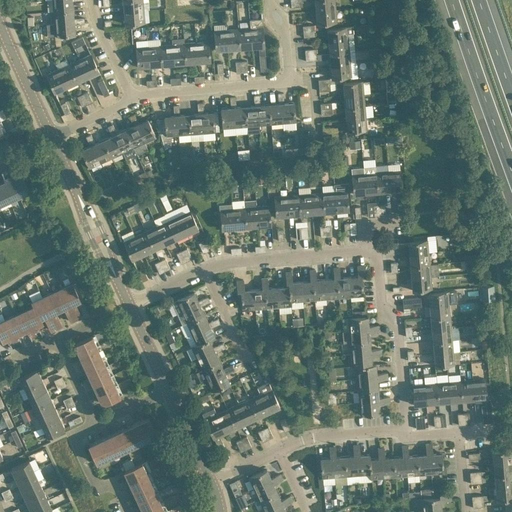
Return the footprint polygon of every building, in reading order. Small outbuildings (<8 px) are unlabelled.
[(73,9),(72,0),(52,0),(54,10),(73,9)] [(145,9),(143,0),(123,0),(124,11),(145,9)] [(315,0),(316,11),(336,9),(334,0),(315,0)] [(54,10),(55,22),(74,21),(74,24),(79,23),(79,18),(74,18),(73,9),(54,10)] [(145,9),(124,11),(125,23),(135,23),(146,22),(145,9)] [(337,21),(336,9),(316,11),(317,23),(337,21)] [(265,45),(262,18),(250,19),(252,46),(265,45)] [(252,46),(250,19),(249,19),(250,27),(238,28),(240,47),(252,46)] [(55,22),(56,35),(75,33),(74,24),(74,21),(55,22)] [(348,39),(348,33),(353,32),(353,26),(328,28),(329,41),(348,39)] [(238,28),(226,29),(228,48),(240,47),(238,28)] [(228,48),(226,29),(214,30),(216,49),(228,48)] [(76,38),(79,45),(85,42),(82,35),(76,38)] [(330,53),(349,51),(348,39),(329,41),(330,53)] [(209,41),(196,42),(198,61),(210,60),(209,41)] [(184,43),(186,62),(198,61),(196,42),(184,43)] [(184,43),(172,44),(174,63),(186,62),(184,43)] [(160,45),(162,64),(174,63),(172,44),(160,45)] [(160,45),(148,46),(150,65),(162,64),(160,45)] [(150,65),(148,46),(136,47),(138,66),(150,65)] [(331,64),(350,63),(349,51),(330,53),(331,64)] [(91,53),(80,58),(88,76),(99,71),(91,53)] [(77,81),(88,76),(80,58),(69,63),(77,81)] [(332,77),(342,76),(350,75),(351,77),(358,77),(356,62),(350,63),(331,64),(332,77)] [(77,81),(69,63),(58,68),(66,86),(77,81)] [(66,86),(58,68),(46,74),(55,92),(66,86)] [(382,79),(382,71),(376,71),(374,75),(374,80),(382,79)] [(110,93),(105,83),(103,79),(98,82),(104,96),(110,93)] [(343,82),(344,94),(364,93),(363,80),(343,82)] [(88,91),(82,93),(87,103),(93,101),(88,91)] [(82,106),(87,103),(82,93),(77,96),(82,106)] [(365,105),(364,93),(344,94),(345,106),(365,105)] [(284,130),(281,102),(284,102),(284,97),(278,98),(279,103),(269,104),(271,123),(283,122),(284,130)] [(260,104),(260,99),(254,100),(255,105),(246,106),(247,125),(259,124),(258,105),(260,104)] [(60,103),(65,114),(70,111),(66,101),(65,101),(61,103),(60,103)] [(223,127),(235,126),(234,107),(236,106),(236,101),(230,102),(231,107),(221,108),(223,127)] [(281,102),(284,130),(296,128),(294,101),(284,102),(281,102)] [(259,124),(271,123),(269,104),(260,104),(258,105),(259,124)] [(366,117),(365,105),(345,106),(346,118),(366,117)] [(235,126),(247,125),(246,106),(236,106),(234,107),(235,126)] [(191,133),(203,132),(201,112),(204,112),(203,107),(198,108),(198,113),(189,113),(191,133)] [(165,116),(165,126),(166,135),(179,134),(177,114),(180,114),(179,109),(174,110),(174,115),(165,116)] [(213,111),(204,112),(201,112),(203,132),(215,130),(214,121),(213,111)] [(191,133),(189,113),(180,114),(177,114),(179,134),(191,133)] [(367,129),(366,117),(346,118),(347,131),(367,129)] [(148,148),(145,142),(136,124),(139,123),(137,118),(132,121),(134,125),(125,129),(134,147),(137,154),(148,148)] [(136,124),(145,142),(156,137),(148,119),(139,123),(136,124)] [(112,157),(123,152),(115,134),(117,133),(115,128),(110,131),(112,135),(104,139),(112,157)] [(123,152),(126,158),(137,154),(134,147),(125,129),(117,133),(115,134),(123,152)] [(90,167),(101,162),(93,144),(95,143),(93,138),(88,141),(90,145),(81,149),(90,167)] [(101,162),(112,157),(104,139),(95,143),(93,144),(101,162)] [(360,139),(349,140),(350,148),(361,147),(360,139)] [(249,149),(238,150),(239,159),(249,157),(249,149)] [(181,165),(189,164),(189,156),(181,157),(181,165)] [(364,166),(364,173),(366,192),(378,191),(376,172),(375,165),(364,166)] [(7,169),(20,195),(29,191),(21,173),(16,175),(12,166),(7,169)] [(10,200),(20,195),(7,169),(2,171),(6,180),(2,182),(10,200)] [(400,169),(388,170),(390,190),(402,189),(401,169),(400,169)] [(390,190),(388,170),(376,172),(378,191),(390,190)] [(255,182),(259,181),(266,181),(266,174),(266,173),(266,172),(254,173),(255,182)] [(136,181),(133,173),(127,175),(131,183),(136,181)] [(366,192),(364,173),(352,174),(353,193),(366,192)] [(10,200),(2,182),(0,182),(0,202),(1,204),(0,204),(2,209),(12,204),(10,200)] [(99,191),(102,198),(103,197),(108,195),(105,190),(103,189),(99,191)] [(335,191),(336,210),(349,209),(347,190),(335,191)] [(336,210),(335,191),(323,192),(324,211),(336,210)] [(167,198),(168,198),(165,192),(159,194),(162,201),(162,200),(167,198)] [(312,212),(324,211),(323,192),(311,193),(312,212)] [(312,212),(311,193),(299,194),(300,213),(312,212)] [(299,194),(287,195),(289,214),(300,213),(299,194)] [(289,214),(287,195),(274,196),(276,216),(289,214)] [(135,203),(133,204),(136,211),(142,208),(139,201),(135,203)] [(269,204),(257,206),(258,225),(271,224),(269,204)] [(257,206),(245,207),(246,226),(258,225),(257,206)] [(245,207),(233,208),(234,227),(246,226),(245,207)] [(234,227),(233,208),(220,209),(222,228),(234,227)] [(190,210),(179,215),(187,233),(198,228),(190,210)] [(179,215),(168,220),(176,238),(187,233),(179,215)] [(157,225),(165,243),(176,238),(168,220),(157,225)] [(157,225),(146,230),(154,248),(165,243),(157,225)] [(121,235),(124,241),(132,259),(143,253),(135,236),(132,230),(121,235)] [(135,236),(143,253),(154,248),(146,230),(135,236)] [(428,239),(408,241),(409,253),(429,251),(428,239)] [(204,240),(198,242),(203,252),(209,250),(204,240)] [(187,247),(182,250),(186,260),(192,258),(187,247)] [(181,263),(186,260),(182,250),(176,252),(181,263)] [(429,251),(409,253),(410,265),(430,263),(429,251)] [(165,258),(160,260),(165,270),(170,268),(165,258)] [(159,273),(165,270),(160,260),(155,262),(159,273)] [(431,275),(430,263),(410,265),(411,277),(431,275)] [(363,299),(363,295),(362,275),(365,275),(364,264),(357,265),(358,275),(349,276),(351,296),(351,300),(363,299)] [(143,268),(138,270),(143,281),(148,278),(143,268)] [(327,298),(339,297),(337,277),(340,277),(340,272),(334,272),(334,277),(325,278),(327,298)] [(303,300),(315,299),(313,279),(316,279),(316,274),(310,274),(310,280),(301,280),(303,300)] [(431,275),(411,277),(413,290),(432,288),(431,275)] [(339,297),(351,296),(349,276),(340,277),(337,277),(339,297)] [(325,278),(316,279),(313,279),(315,299),(327,298),(325,278)] [(243,309),(255,308),(253,289),(244,289),(243,279),(237,280),(238,290),(241,290),(243,309)] [(301,280),(292,281),(289,281),(289,282),(289,286),(291,301),(303,300),(301,280)] [(72,282),(62,287),(76,318),(81,315),(75,302),(80,300),(72,282)] [(255,308),(267,307),(265,288),(268,287),(268,282),(262,283),(263,288),(253,289),(255,308)] [(493,285),(481,286),(482,300),(494,299),(493,285)] [(292,305),(291,301),(289,286),(277,287),(279,306),(292,305)] [(71,320),(76,318),(62,287),(52,292),(60,309),(65,307),(71,320)] [(267,307),(279,306),(277,287),(268,287),(265,288),(267,307)] [(429,292),(430,305),(449,303),(456,303),(457,302),(456,290),(448,291),(439,291),(429,292)] [(201,305),(205,303),(203,298),(198,300),(194,291),(176,300),(182,311),(199,303),(201,305)] [(56,311),(60,309),(52,292),(42,296),(56,327),(62,325),(56,311)] [(42,296),(32,301),(43,322),(41,318),(45,316),(51,329),(56,327),(42,296)] [(43,322),(32,301),(34,305),(24,310),(36,336),(42,334),(38,325),(43,322)] [(182,324),(187,322),(205,314),(201,305),(199,303),(182,311),(177,313),(182,324)] [(430,305),(431,317),(450,315),(449,303),(430,305)] [(32,339),(36,336),(24,310),(14,314),(23,332),(27,330),(32,339)] [(14,314),(5,319),(17,345),(23,343),(18,334),(23,332),(14,314)] [(187,322),(192,333),(210,325),(211,327),(216,325),(213,320),(208,322),(205,314),(187,322)] [(349,329),(349,330),(369,328),(369,331),(374,330),(374,325),(369,325),(368,315),(348,317),(348,318),(349,329)] [(431,317),(432,329),(451,327),(450,315),(431,317)] [(12,348),(17,345),(5,319),(0,320),(0,334),(3,341),(8,339),(12,348)] [(209,338),(210,338),(215,336),(211,327),(210,325),(192,333),(197,343),(197,344),(209,338)] [(453,339),(451,327),(432,329),(433,341),(453,339)] [(350,342),(370,340),(369,331),(369,328),(349,330),(350,342)] [(79,353),(97,345),(92,335),(75,343),(79,353)] [(191,346),(197,357),(214,349),(216,352),(220,350),(218,345),(213,347),(210,338),(209,338),(197,344),(197,343),(191,346)] [(454,351),(453,339),(433,341),(434,352),(454,351)] [(350,342),(351,354),(371,352),(371,355),(376,354),(376,349),(371,349),(370,340),(350,342)] [(84,363),(102,355),(97,345),(79,353),(84,363)] [(220,360),(216,352),(214,349),(197,357),(202,368),(220,360)] [(454,351),(434,352),(435,365),(460,363),(459,351),(454,351)] [(371,352),(351,354),(353,366),(356,366),(356,365),(372,364),(371,355),(371,352)] [(84,363),(88,373),(106,365),(102,355),(84,363)] [(55,360),(47,364),(49,368),(57,365),(55,360)] [(202,368),(207,379),(225,371),(226,374),(231,371),(228,366),(224,368),(220,360),(202,368)] [(356,366),(357,378),(377,376),(377,379),(382,378),(382,373),(377,373),(376,363),(372,364),(356,365),(356,366),(353,366),(356,366)] [(93,383),(111,375),(106,365),(88,373),(93,383)] [(24,387),(42,378),(37,368),(20,376),(24,387)] [(218,388),(229,383),(230,382),(226,374),(225,371),(207,379),(212,390),(214,390),(218,388)] [(485,373),(485,378),(473,379),(474,398),(481,398),(483,422),(494,421),(489,373),(485,373)] [(185,376),(187,382),(190,387),(197,384),(194,378),(192,379),(190,374),(185,376)] [(93,383),(98,393),(115,384),(111,375),(93,383)] [(378,388),(377,379),(377,376),(357,378),(358,389),(378,388)] [(42,378),(24,387),(29,396),(47,388),(42,378)] [(462,399),(474,398),(473,379),(472,379),(461,380),(462,399)] [(461,380),(449,381),(450,400),(462,399),(461,380)] [(260,393),(269,411),(280,406),(272,388),(269,381),(257,387),(260,393)] [(438,402),(450,400),(449,381),(437,382),(438,402)] [(434,382),(425,383),(426,403),(438,402),(437,382),(434,382)] [(414,404),(426,403),(425,383),(412,384),(414,404)] [(102,403),(105,401),(120,394),(115,384),(98,393),(102,403)] [(51,398),(47,388),(29,396),(34,406),(51,398)] [(358,389),(360,401),(379,400),(379,402),(384,402),(384,396),(379,397),(378,388),(358,389)] [(329,404),(336,403),(335,391),(328,392),(328,401),(329,404)] [(260,393),(249,399),(258,416),(269,411),(260,393)] [(34,406),(38,416),(56,408),(51,398),(34,406)] [(258,416),(249,399),(239,404),(247,421),(258,416)] [(360,401),(360,404),(361,414),(380,412),(379,402),(379,400),(360,401)] [(247,421),(239,404),(228,409),(236,426),(247,421)] [(38,416),(43,426),(60,417),(56,408),(38,416)] [(206,419),(205,419),(214,437),(219,434),(225,432),(217,414),(214,408),(202,413),(206,419)] [(236,426),(228,409),(217,414),(225,432),(236,426)] [(1,412),(5,419),(10,417),(6,410),(1,412)] [(139,421),(147,438),(157,434),(149,416),(139,421)] [(65,428),(60,417),(43,426),(47,436),(65,428)] [(285,418),(280,420),(285,431),(290,428),(285,418)] [(139,421),(129,425),(137,443),(147,438),(139,421)] [(25,429),(22,423),(17,425),(19,431),(25,429)] [(127,448),(137,443),(129,425),(119,430),(127,448)] [(268,426),(263,428),(268,439),(273,436),(268,426)] [(263,441),(268,439),(263,428),(258,431),(263,441)] [(117,452),(127,448),(119,430),(109,434),(117,452)] [(107,457),(117,452),(109,434),(99,439),(107,457)] [(247,436),(241,438),(246,449),(252,446),(247,436)] [(14,439),(18,447),(23,445),(19,437),(14,439)] [(241,451),(246,449),(241,438),(236,441),(241,451)] [(99,439),(90,443),(89,444),(97,461),(107,457),(99,439)] [(219,449),(224,459),(229,456),(225,446),(223,443),(218,445),(219,449)] [(419,474),(431,473),(429,453),(432,453),(432,448),(426,448),(427,453),(418,454),(419,474)] [(494,463),(511,461),(511,448),(492,450),(494,463)] [(359,449),(354,450),(354,455),(345,456),(347,475),(359,474),(357,454),(360,454),(359,449)] [(395,476),(407,475),(405,455),(408,455),(408,450),(402,450),(403,455),(394,456),(395,476)] [(322,477),(335,476),(333,457),(336,456),(335,451),(330,451),(330,457),(321,458),(322,477)] [(371,478),(383,477),(382,457),(384,457),(384,452),(379,452),(379,458),(370,458),(371,473),(371,478)] [(429,453),(431,473),(444,472),(442,452),(432,453),(429,453)] [(371,473),(370,458),(369,453),(360,454),(357,454),(359,474),(371,473)] [(407,475),(419,474),(418,454),(408,455),(405,455),(407,475)] [(345,456),(336,456),(333,457),(335,476),(347,475),(345,456)] [(383,477),(395,476),(394,456),(384,457),(382,457),(383,477)] [(11,468),(16,478),(34,469),(29,459),(11,468)] [(511,461),(494,463),(495,475),(511,473),(511,461)] [(129,480),(147,471),(142,462),(125,470),(129,480)] [(279,462),(268,465),(271,475),(281,472),(279,462)] [(16,478),(21,487),(38,479),(34,469),(16,478)] [(249,477),(254,488),(272,480),(273,483),(278,481),(276,475),(271,478),(267,469),(249,477)] [(129,480),(134,490),(151,481),(147,471),(129,480)] [(511,485),(511,473),(495,475),(496,487),(511,485)] [(21,487),(25,497),(43,489),(38,479),(21,487)] [(235,480),(229,483),(236,497),(242,494),(235,480)] [(254,488),(259,499),(277,491),(273,483),(272,480),(254,488)] [(134,490),(138,499),(156,491),(151,481),(134,490)] [(433,494),(438,493),(437,490),(440,489),(440,485),(432,486),(433,494)] [(511,485),(496,487),(496,499),(505,498),(511,497),(511,485)] [(30,507),(48,499),(43,489),(25,497),(30,507)] [(161,501),(156,491),(138,499),(143,509),(161,501)] [(259,499),(264,510),(282,502),(283,504),(288,502),(286,497),(281,499),(277,491),(259,499)] [(13,496),(11,492),(3,495),(5,500),(13,496)] [(450,492),(441,493),(441,497),(421,499),(422,511),(441,509),(441,500),(451,499),(450,492)] [(30,507),(32,511),(45,511),(52,509),(48,499),(30,507)] [(143,509),(144,511),(163,511),(165,511),(161,501),(143,509)] [(286,511),(283,504),(282,502),(264,510),(265,511),(286,511)]
